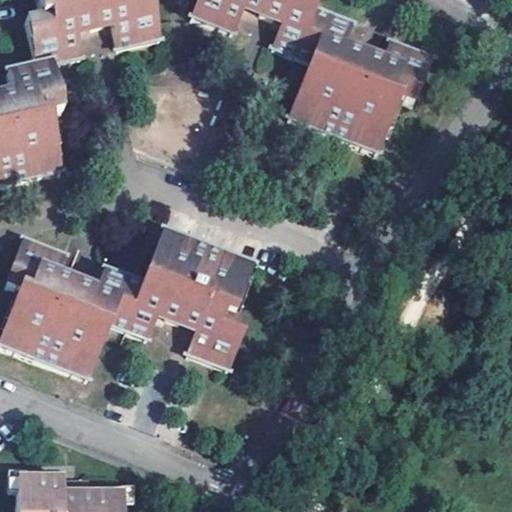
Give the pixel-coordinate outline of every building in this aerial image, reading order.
[(0,193),(58,180),(53,157),(51,158),(46,137),(48,136),(45,124),(51,122),(60,120),(50,74),(79,67),(73,37),(88,34),(89,36),(96,35),(104,33),(101,23),(109,21),(116,57),(157,49),(147,1),(136,3),(132,4),(131,0),(37,0),(40,10),(37,11),(40,25),(25,29),(35,77),(8,84),(12,105),(15,118),(5,121),(2,108),(0,108),(0,193)] [(376,162),(386,138),(384,137),(391,117),(393,118),(398,106),(404,109),(412,112),(430,66),(390,51),(382,72),(376,86),(366,82),(372,68),(359,63),(356,70),(346,66),(337,63),(340,56),(348,35),(311,21),(319,0),(202,0),(191,28),(231,42),(240,19),(242,15),(250,18),(260,21),(258,26),(271,30),(276,20),(286,24),(282,34),(272,59),(309,73),(319,77),(315,87),(309,84),(301,104),(298,103),(289,127),(376,162)] [(242,15),(240,19),(258,26),(260,21),(250,18),(242,15)] [(271,30),(282,34),(286,24),(276,20),(271,30)] [(359,63),(340,56),(337,63),(346,66),(356,70),(359,63)] [(382,72),(372,68),(366,82),(376,86),(382,72)] [(315,87),(319,77),(309,73),(298,103),(301,104),(309,84),(315,87)] [(15,118),(12,105),(2,108),(5,121),(15,118)] [(391,140),(404,109),(398,106),(393,118),(391,117),(384,137),(386,138),(391,140)] [(59,156),(51,122),(45,124),(48,136),(46,137),(51,158),(53,157),(59,156)] [(96,329),(106,333),(143,349),(152,328),(158,316),(166,320),(161,332),(174,338),(177,331),(186,335),(195,339),(193,345),(184,366),(224,382),(242,336),(232,332),(227,329),(232,316),(230,315),(238,295),(241,297),(250,274),(163,239),(153,261),(156,263),(149,280),(145,279),(140,292),(103,278),(94,302),(91,307),(74,300),(76,294),(62,289),(57,300),(49,296),(53,285),(62,262),(22,247),(5,292),(16,296),(19,298),(16,305),(19,306),(9,331),(6,330),(0,343),(0,354),(84,388),(95,360),(92,358),(99,341),(92,338),(96,329)] [(153,261),(145,279),(149,280),(156,263),(153,261)] [(62,289),(53,285),(49,296),(57,300),(62,289)] [(91,307),(94,302),(85,298),(76,294),(74,300),(91,307)] [(227,329),(232,332),(246,299),(241,297),(238,295),(230,315),(232,316),(227,329)] [(19,298),(16,296),(2,329),(6,330),(9,331),(19,306),(16,305),(19,298)] [(152,328),(161,332),(166,320),(158,316),(152,328)] [(95,360),(106,333),(96,329),(92,338),(99,341),(92,358),(95,360)] [(174,338),(193,345),(195,339),(186,335),(177,331),(174,338)] [(17,488),(28,488),(27,480),(10,480),(10,498),(17,498),(17,488)] [(121,511),(121,502),(113,502),(87,502),(87,487),(77,487),(28,488),(17,488),(17,498),(17,511),(121,511)] [(121,502),(121,511),(129,511),(129,494),(113,494),(113,502),(121,502)]
